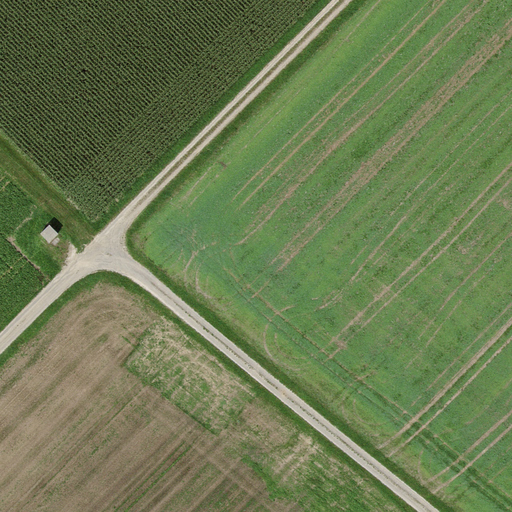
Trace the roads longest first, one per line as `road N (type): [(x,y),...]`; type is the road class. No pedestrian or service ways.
road 1 (track): [(344,0),(0,345)]
road 2 (track): [(440,511),(104,240)]
